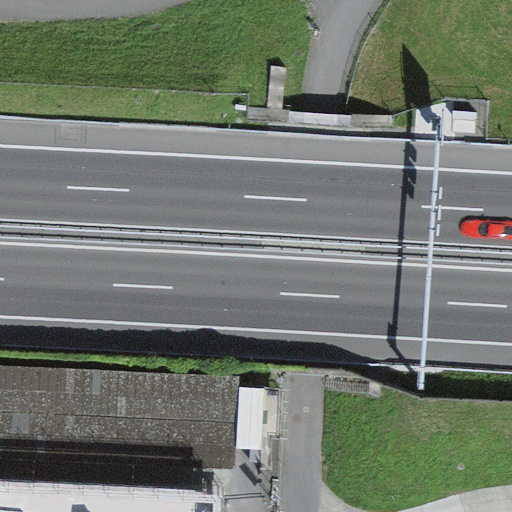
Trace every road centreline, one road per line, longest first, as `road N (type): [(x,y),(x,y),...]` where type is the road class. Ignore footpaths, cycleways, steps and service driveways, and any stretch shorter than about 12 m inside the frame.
road 1 (motorway): [(511,213),(0,187)]
road 2 (motorway): [(0,280),(511,304)]
